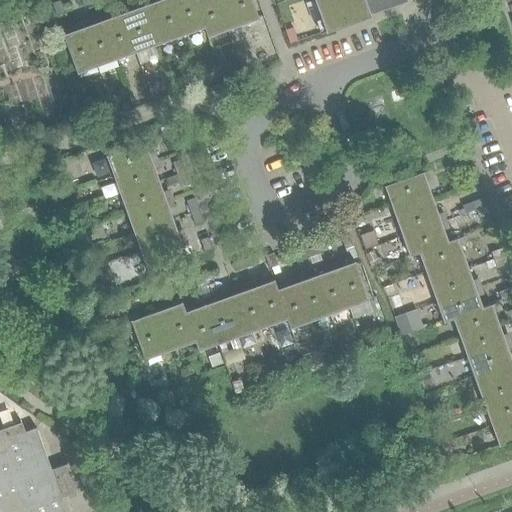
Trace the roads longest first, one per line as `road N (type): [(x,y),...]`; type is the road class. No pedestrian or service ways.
road 1 (residential): [(325,86),(353,169),(327,204),(269,217),(249,156),(264,126),(312,90)]
road 2 (residential): [(325,86),(404,55),(431,18),(431,0)]
